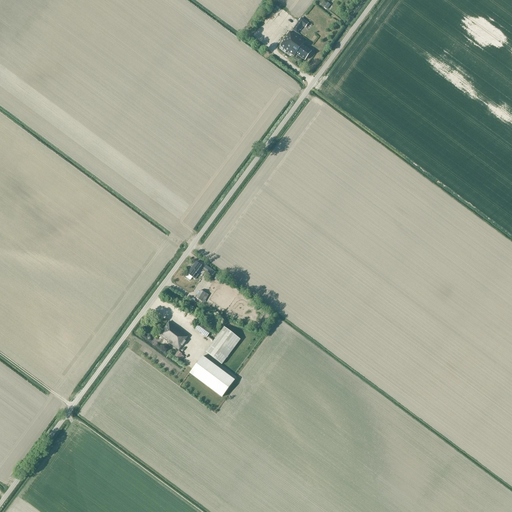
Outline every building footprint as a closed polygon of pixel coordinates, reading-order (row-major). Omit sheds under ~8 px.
[(300,31),(303,27),(302,25),(305,21),(301,19),(292,31),(297,34),(299,31),(300,31)] [(294,57),(296,54),(305,61),(311,51),(303,45),(304,42),(290,32),(282,42),(283,43),(280,47),(294,57)] [(199,275),(197,273),(202,266),(196,261),(187,274),(195,280),(199,275)] [(203,269),(213,277),(216,272),(206,265),(203,269)] [(200,290),(196,299),(204,303),(209,295),(200,290)] [(188,336),(169,322),(158,335),(179,351),(188,336)] [(212,330),(201,322),(195,329),(207,338),(212,330)] [(241,340),(224,327),(205,352),(222,365),(241,340)] [(175,356),(181,361),(184,357),(182,355),(182,354),(178,351),(175,356)] [(189,374),(194,377),(222,398),(235,381),(202,356),(189,374)]
